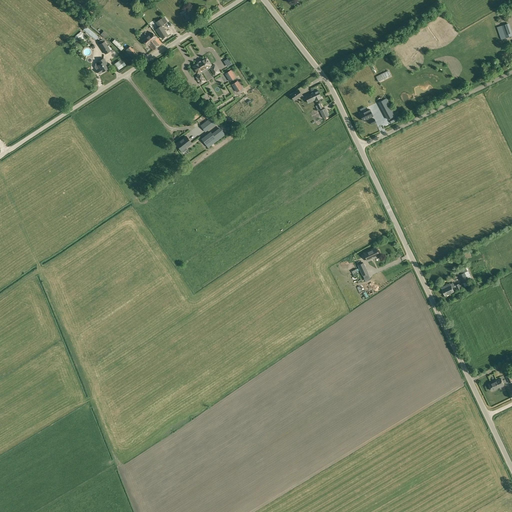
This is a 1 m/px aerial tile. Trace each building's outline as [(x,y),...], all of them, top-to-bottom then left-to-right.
[(185,21),(191,17),(186,9),(180,13),(185,21)] [(158,20),(155,22),(157,25),(159,27),(156,29),(162,38),(167,35),(162,26),(164,24),(161,19),(158,20)] [(506,38),(508,37),(511,36),(511,32),(509,23),(502,26),(506,38)] [(94,38),(97,35),(85,25),(82,28),(94,38)] [(75,37),(80,43),(86,37),(81,32),(75,37)] [(148,44),(153,50),(162,43),(153,33),(143,41),(147,45),(148,44)] [(112,39),(110,42),(119,49),(121,47),(112,39)] [(99,45),(101,47),(105,55),(111,51),(105,41),(99,45)] [(134,60),(139,55),(130,46),(125,51),(134,60)] [(99,74),(108,68),(106,65),(107,64),(103,58),(98,62),(100,64),(99,65),(100,68),(97,70),(99,74)] [(198,63),(194,66),(198,73),(200,72),(209,66),(210,65),(206,58),(201,61),(198,62),(198,63)] [(126,65),(122,59),(118,61),(121,64),(117,67),(119,70),(126,65)] [(215,65),(211,67),(210,68),(214,75),(219,72),(215,65)] [(236,78),(231,70),(225,74),(229,81),(236,78)] [(388,70),(374,77),(377,82),(391,75),(388,70)] [(201,74),(199,75),(196,77),(200,84),(205,81),(201,74)] [(371,77),(355,85),(358,92),(364,89),(363,87),(373,82),(371,77)] [(232,85),(236,92),(243,88),(238,81),(232,85)] [(294,101),(302,95),(298,89),(290,95),(294,101)] [(312,93),(315,101),(318,99),(321,98),(320,97),(321,97),(318,90),(312,93)] [(315,101),(312,93),(305,96),(308,103),(315,100),(315,101)] [(388,119),(394,116),(389,105),(382,109),(388,119)] [(320,111),(323,118),(329,115),(325,108),(320,111)] [(363,121),(373,116),(369,109),(360,114),(363,121)] [(213,116),(200,126),(205,132),(218,122),(213,116)] [(208,148),(217,141),(218,140),(219,140),(225,135),(222,130),(214,136),(211,132),(201,139),(208,148)] [(180,141),(176,144),(181,151),(191,143),(186,136),(180,141)] [(376,247),(364,253),(367,261),(379,255),(376,247)] [(368,273),(363,262),(357,265),(362,276),(368,273)] [(469,280),(467,278),(465,272),(459,275),(463,283),(469,280)] [(452,288),(455,287),(453,283),(450,284),(450,283),(442,287),(446,296),(454,292),(452,288)] [(500,388),(504,386),(501,378),(494,382),(494,383),(489,385),(492,391),(499,387),(500,388)]
